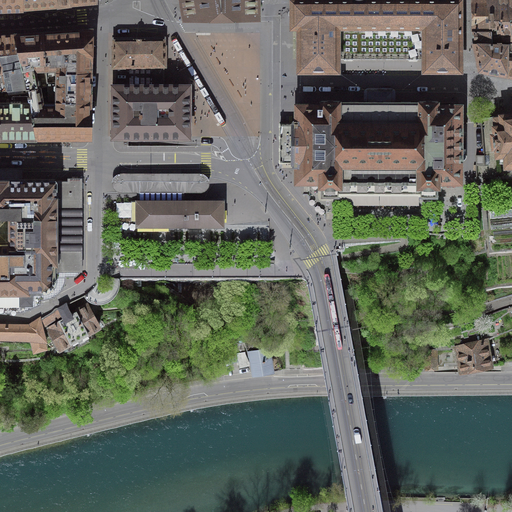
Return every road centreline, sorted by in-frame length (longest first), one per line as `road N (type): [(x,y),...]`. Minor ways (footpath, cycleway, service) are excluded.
road 1 (residential): [(511,380),(248,386),(0,441)]
road 2 (tertiary): [(365,511),(319,267),(250,164)]
road 3 (residential): [(472,81),(266,81)]
road 4 (residential): [(46,308),(92,277),(101,160)]
road 5 (residential): [(305,511),(473,511)]
road 6 (tertiary): [(101,160),(250,164)]
road 7 (residential): [(103,15),(101,160)]
